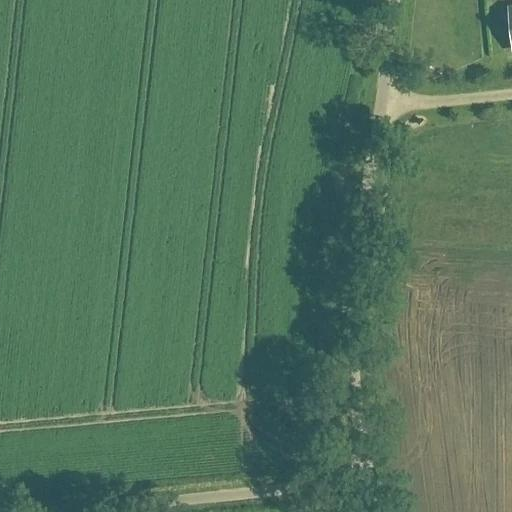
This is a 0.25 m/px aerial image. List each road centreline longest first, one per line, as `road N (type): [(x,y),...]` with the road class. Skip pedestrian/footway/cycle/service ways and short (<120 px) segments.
road 1 (residential): [(366,481),(356,320),(392,0)]
road 2 (residential): [(74,511),(366,481)]
road 3 (unknown): [(382,75),(511,71)]
